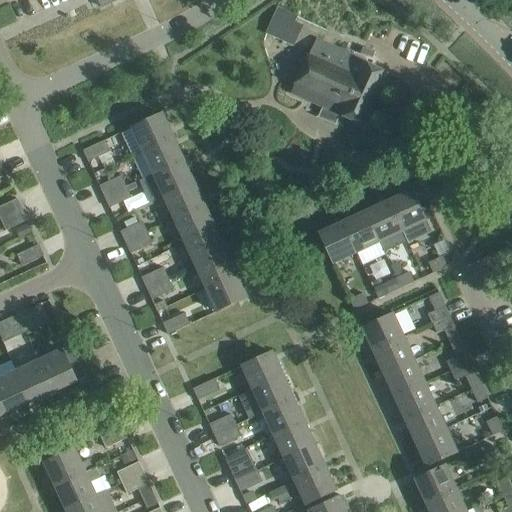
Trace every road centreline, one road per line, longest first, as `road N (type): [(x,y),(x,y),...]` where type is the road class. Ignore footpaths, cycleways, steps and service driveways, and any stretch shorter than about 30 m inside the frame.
road 1 (residential): [(201,511),(85,269)]
road 2 (residential): [(13,105),(191,24),(221,0)]
road 3 (residential): [(85,269),(13,105)]
road 4 (residential): [(511,259),(468,276),(511,374)]
